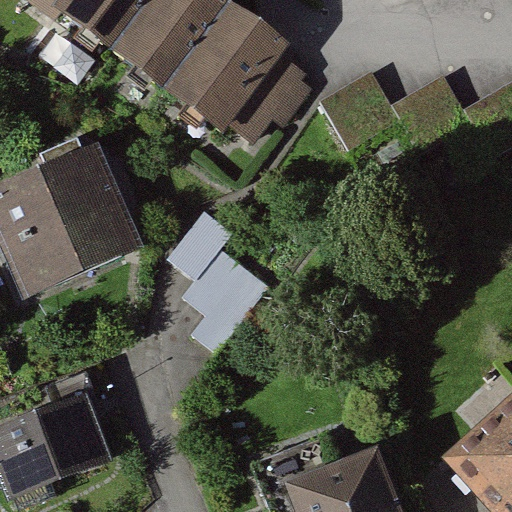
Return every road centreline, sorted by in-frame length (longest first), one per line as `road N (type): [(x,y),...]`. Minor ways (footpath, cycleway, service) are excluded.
road 1 (residential): [(282,0),(300,31),(340,50),(511,48)]
road 2 (residential): [(183,511),(138,394)]
